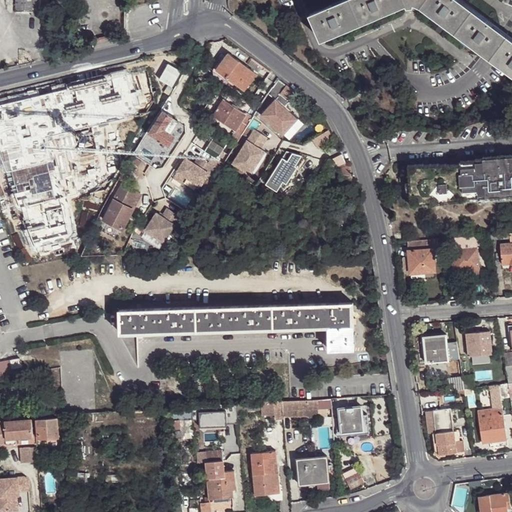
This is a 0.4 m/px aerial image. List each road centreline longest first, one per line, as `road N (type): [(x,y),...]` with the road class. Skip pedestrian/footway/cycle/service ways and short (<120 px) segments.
road 1 (residential): [(196,29),(225,25),(334,107),(379,218),(394,317)]
road 2 (tertiary): [(0,80),(174,34)]
road 3 (residential): [(394,317),(418,470)]
